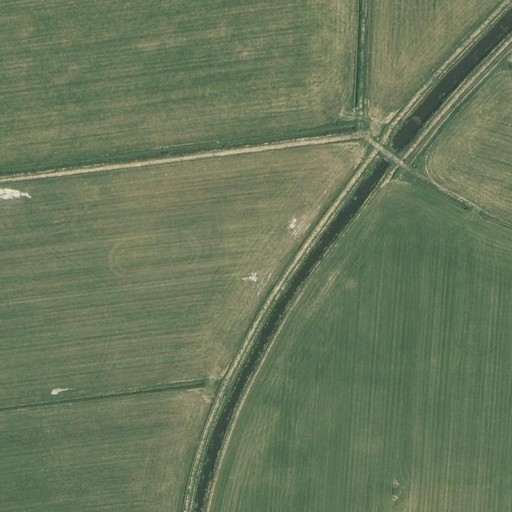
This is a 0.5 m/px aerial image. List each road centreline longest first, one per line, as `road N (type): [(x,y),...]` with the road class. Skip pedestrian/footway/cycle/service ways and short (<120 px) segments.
road 1 (track): [(188,511),(214,414),(274,301),(403,113),(510,0)]
road 2 (track): [(479,211),(364,135),(365,0)]
